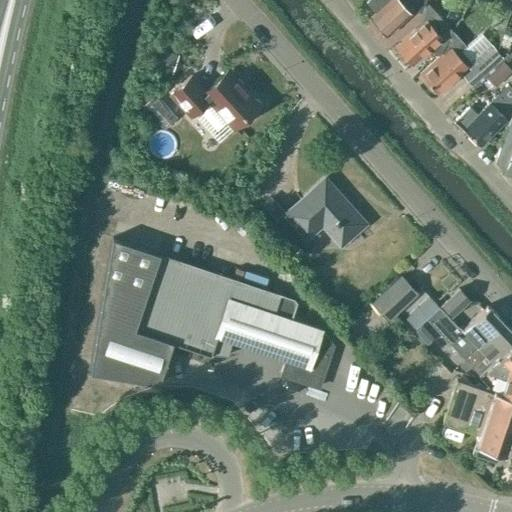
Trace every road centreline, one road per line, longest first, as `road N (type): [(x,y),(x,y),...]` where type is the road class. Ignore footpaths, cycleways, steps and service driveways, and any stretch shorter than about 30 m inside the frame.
road 1 (residential): [(511,188),(335,0),(239,0),(511,305)]
road 2 (tertiary): [(472,511),(361,494),(259,511)]
road 3 (unclassified): [(103,511),(125,460),(169,438),(208,450),(238,511)]
